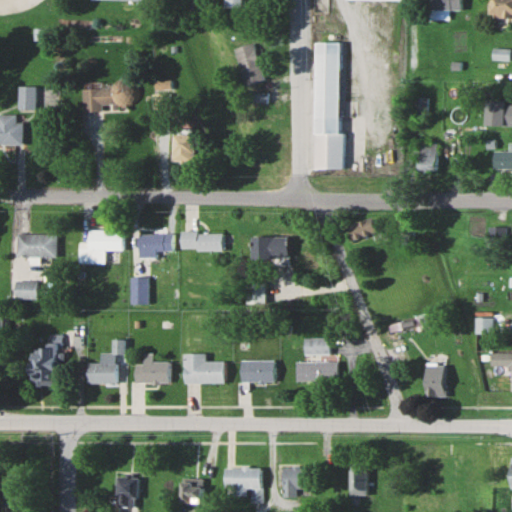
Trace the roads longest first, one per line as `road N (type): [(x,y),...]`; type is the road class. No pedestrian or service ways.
road 1 (residential): [(0,194),(511,200)]
road 2 (residential): [(511,425),(0,422)]
road 3 (residential): [(409,424),(325,227),(301,200),(298,0)]
